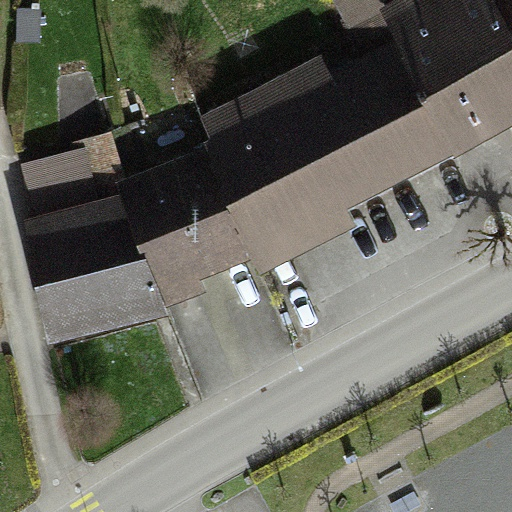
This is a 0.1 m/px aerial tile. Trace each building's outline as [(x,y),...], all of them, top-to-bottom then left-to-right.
[(381,26),(427,0),(426,0),(329,0),(352,41),(381,26)] [(453,161),(511,125),(511,37),(491,0),(426,0),(427,0),(381,26),(400,55),(453,161)] [(511,0),(491,0),(511,37),(511,0)] [(453,161),(400,55),(332,88),(322,69),(204,128),(215,153),(261,259),(267,273),(350,232),(342,216),(453,161)] [(261,259),(215,153),(173,171),(156,130),(103,153),(125,202),(154,308),(261,259)] [(154,308),(125,202),(94,211),(82,167),(27,182),(39,226),(25,230),(58,348),(157,320),(154,308)]
